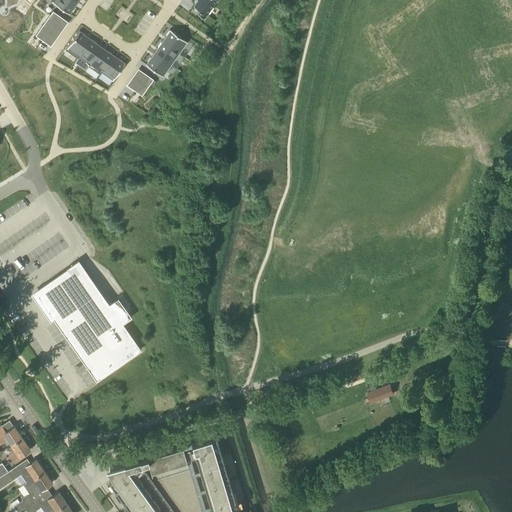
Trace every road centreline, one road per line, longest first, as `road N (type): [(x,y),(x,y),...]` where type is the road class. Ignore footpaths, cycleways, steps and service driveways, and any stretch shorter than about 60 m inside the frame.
road 1 (track): [(259,0),(203,78),(197,109),(210,144),(204,334),(219,395)]
road 2 (secondary): [(97,511),(18,401)]
road 3 (residential): [(174,0),(134,55),(80,17)]
